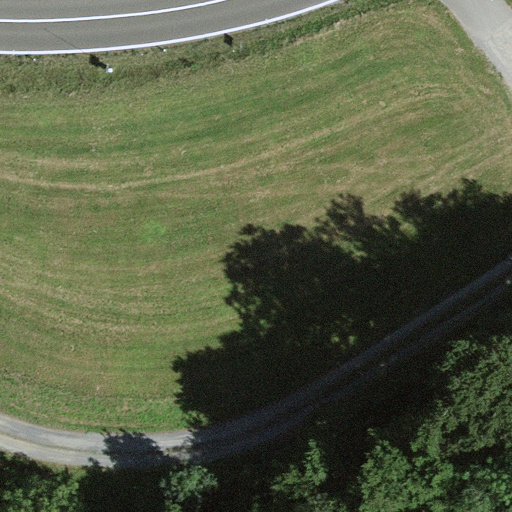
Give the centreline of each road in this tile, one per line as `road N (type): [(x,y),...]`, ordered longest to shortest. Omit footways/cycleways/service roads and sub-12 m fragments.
road 1 (track): [(0,425),(65,453),(188,456),(300,413),(511,274)]
road 2 (secondary): [(225,0),(92,18),(0,20)]
